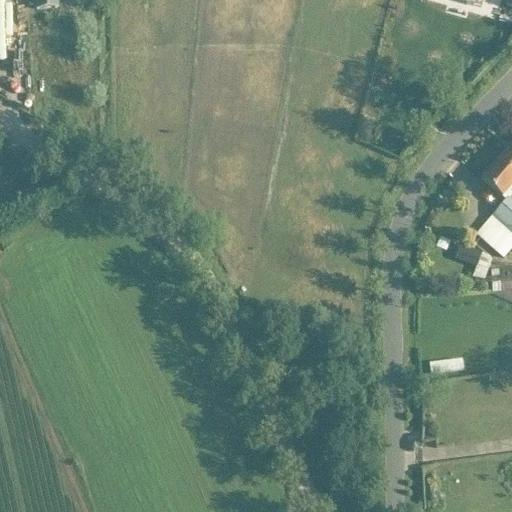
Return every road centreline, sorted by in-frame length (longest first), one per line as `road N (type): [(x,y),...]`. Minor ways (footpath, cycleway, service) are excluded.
road 1 (track): [(0,113),(159,220),(203,270),(316,511)]
road 2 (unclassified): [(395,511),(392,291),(402,220),(416,183),(511,80)]
